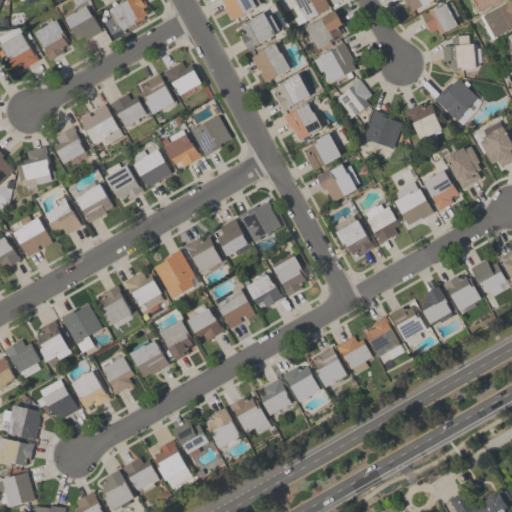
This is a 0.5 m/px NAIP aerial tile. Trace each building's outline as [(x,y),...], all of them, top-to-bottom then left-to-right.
[(122,29),(118,22),(115,24),(109,13),(112,11),(110,8),(125,0),(143,0),(147,6),(143,8),(146,13),(142,16),(143,17),(122,29)] [(231,19),(220,0),(253,0),(256,5),(231,19)] [(293,0),(325,0),(329,7),(297,24),(293,17),(297,16),(291,6),(296,4),(293,0)] [(430,0),(411,10),(408,4),(405,5),(402,0),(430,0)] [(499,0),(479,11),(475,5),(476,4),(474,0),(499,0)] [(511,27),(490,39),(483,25),(484,24),(479,16),(506,2),(505,1),(506,0),(510,0),(511,4),(511,27)] [(430,32),(420,13),(424,11),(425,12),(436,6),(436,7),(445,2),(457,24),(438,34),(436,29),(430,32)] [(82,33),(75,37),(65,18),(86,6),(91,15),(92,15),(101,30),(85,39),(82,33)] [(305,26),(321,18),(320,17),(334,10),(341,23),(339,25),(343,32),(334,37),(335,39),(317,48),(305,26)] [(247,50),(239,35),(242,33),(239,27),(246,23),(245,21),(262,11),(275,34),(258,43),(258,44),(247,50)] [(34,31),(56,19),(65,36),(63,37),(67,45),(62,48),(63,51),(49,59),(34,31)] [(0,45),(0,43),(21,32),(33,53),(34,52),(38,59),(23,68),(21,64),(12,69),(7,60),(8,59),(0,45)] [(450,36),(455,36),(455,35),(468,34),(468,43),(473,43),(474,68),(451,69),(451,67),(446,67),(446,60),(442,60),(441,45),(450,44),(450,36)] [(354,68),(331,81),(327,73),(324,75),(322,70),(319,71),(313,59),(335,47),(334,46),(343,42),(352,60),(350,61),(354,68)] [(264,81),(259,73),(261,72),(259,67),(257,68),(250,56),(274,43),(279,52),(281,52),(289,68),(264,81)] [(201,82),(178,95),(171,82),(169,82),(163,71),(181,60),(185,67),(190,64),(201,82)] [(174,101),(152,113),(140,92),(142,91),(140,87),(146,83),(145,80),(157,73),(174,101)] [(273,88),(281,84),(280,82),(298,73),(309,95),(288,106),(289,107),(281,111),(273,96),(277,94),(273,88)] [(476,109),(461,124),(438,102),(437,102),(433,98),(448,84),(449,85),(457,76),(461,80),(460,81),(462,83),(464,80),(468,84),(466,87),(479,101),(476,109)] [(348,118),(344,112),(347,110),(336,97),(344,91),(344,90),(353,83),(352,82),(358,77),(370,94),(364,99),(368,104),(352,116),(351,116),(348,118)] [(109,102),(126,93),(129,98),(136,95),(146,113),(124,126),(121,119),(119,120),(109,102)] [(419,139),(405,109),(420,102),(422,106),(429,102),(434,112),(433,113),(441,128),(419,139)] [(103,145),(100,139),(92,143),(79,117),(88,112),(90,116),(94,113),(92,109),(104,103),(121,135),(103,145)] [(283,115),(307,103),(312,111),(313,111),(321,127),(298,139),(293,130),(294,130),(291,125),(289,127),(283,115)] [(392,148),(370,140),(369,141),(362,138),(373,108),(387,114),(386,117),(401,122),(392,148)] [(188,128),(196,124),(197,125),(217,113),(231,137),(220,143),(221,146),(204,155),(188,128)] [(511,159),(500,166),(496,160),(491,163),(479,141),(484,137),(484,136),(485,135),(481,129),(498,120),(501,125),(502,125),(511,143),(511,159)] [(63,163),(53,145),(58,142),(54,135),(73,125),(76,130),(75,131),(80,141),(79,142),(84,151),(63,163)] [(313,170),(305,156),(308,155),(304,148),(312,143),(311,142),(327,132),(340,154),(313,170)] [(201,156),(182,166),(179,160),(174,163),(164,146),(163,146),(160,140),(165,137),(168,142),(185,133),(190,142),(191,141),(197,152),(198,152),(201,156)] [(470,145),(479,162),(477,163),(480,169),(476,171),(480,177),(474,180),(474,181),(461,188),(444,156),(454,150),(455,151),(463,147),(464,148),(470,145)] [(25,150),(44,146),(46,154),(45,154),(49,174),(50,180),(34,184),(33,177),(25,179),(25,178),(18,179),(14,162),(20,161),(20,159),(27,158),(25,150)] [(170,173),(158,180),(146,187),(133,163),(134,163),(130,156),(143,149),(146,154),(157,148),(170,173)] [(0,150),(4,155),(2,156),(13,168),(0,181),(0,150)] [(104,176),(107,174),(104,169),(117,162),(120,167),(126,164),(138,186),(139,185),(143,191),(128,200),(126,196),(120,200),(118,196),(116,197),(104,176)] [(317,176),(341,162),(347,173),(348,172),(356,188),(332,201),(325,189),(324,190),(317,176)] [(419,177),(440,165),(451,185),(453,184),(458,193),(449,198),(451,201),(437,210),(434,205),(435,204),(419,177)] [(432,211),(420,218),(420,217),(407,224),(394,200),(400,197),(396,190),(413,181),(417,189),(419,188),(432,211)] [(112,206),(105,210),(105,211),(88,222),(84,215),(85,214),(75,198),(85,192),(84,191),(98,183),(112,206)] [(81,225),(66,234),(62,227),(55,231),(44,213),(57,206),(53,199),(62,195),(65,201),(66,201),(71,209),(72,208),(81,225)] [(237,215),(255,204),(256,206),(267,200),(270,205),(268,206),(279,225),(259,237),(260,238),(253,242),(241,219),(240,220),(237,215)] [(396,232),(378,243),(376,239),(377,238),(371,227),(372,227),(367,218),(368,217),(364,212),(369,209),(368,208),(374,204),(375,206),(379,203),(383,209),(388,206),(398,224),(393,227),(396,232)] [(26,256),(13,232),(23,226),(19,219),(28,214),(31,220),(38,216),(50,238),(50,239),(51,242),(26,256)] [(215,236),(222,233),(218,226),(234,217),(243,233),(242,234),(247,243),(226,255),(215,236)] [(374,246),(359,255),(357,251),(351,255),(349,251),(347,252),(335,231),(356,219),(369,240),(370,239),(374,246)] [(0,238),(5,236),(10,245),(11,244),(17,255),(18,255),(20,259),(8,266),(4,260),(0,262),(0,238)] [(183,245),(198,237),(200,240),(208,236),(216,249),(215,250),(221,261),(200,273),(189,252),(188,253),(183,245)] [(511,281),(498,256),(504,252),(503,252),(511,247),(511,281)] [(171,297),(160,276),(159,277),(153,266),(163,261),(162,258),(179,249),(194,276),(189,278),(193,285),(171,297)] [(286,295),(283,289),(284,288),(272,267),(294,255),(305,275),(303,276),(306,281),(300,284),(301,287),(286,295)] [(507,286),(490,295),(487,290),(484,292),(479,282),(477,283),(469,267),(489,256),(492,263),(495,261),(505,279),(504,280),(507,286)] [(147,309),(143,302),(139,305),(129,289),(128,290),(123,281),(141,271),(145,277),(150,274),(161,292),(159,293),(163,300),(147,309)] [(245,285),(267,273),(272,282),(273,282),(280,293),(280,292),(282,296),(264,306),(261,301),(256,304),(245,285)] [(441,283),(456,275),(458,277),(463,274),(465,278),(468,276),(480,298),(458,310),(446,288),(445,289),(441,283)] [(98,299),(103,296),(101,292),(116,284),(119,290),(118,290),(130,313),(129,313),(131,318),(114,327),(112,324),(109,325),(97,304),(100,303),(98,299)] [(450,311),(429,323),(419,305),(426,302),(422,295),(425,293),(425,292),(438,285),(447,301),(445,302),(450,311)] [(254,313),(246,318),(244,315),(239,317),(241,321),(229,327),(216,303),(226,298),(225,297),(240,288),(254,313)] [(60,317),(72,309),(74,312),(87,303),(101,326),(87,335),(93,345),(81,352),(60,317)] [(426,328),(403,341),(388,313),(402,306),(403,309),(410,305),(414,312),(416,311),(426,328)] [(209,307),(220,326),(221,326),(224,330),(205,340),(202,335),(197,338),(186,319),(209,307)] [(378,356),(369,340),(368,340),(363,331),(371,327),(369,323),(384,315),(388,321),(386,322),(403,351),(390,358),(386,352),(378,356)] [(50,366),(35,340),(37,339),(35,335),(41,331),(38,327),(53,319),(57,326),(56,326),(60,333),(62,332),(66,340),(64,341),(70,352),(56,359),(58,361),(50,366)] [(159,331),(181,319),(191,336),(189,338),(193,345),(186,349),(188,352),(174,360),(173,358),(167,348),(168,347),(159,331)] [(335,344),(352,335),(356,341),(361,338),(371,356),(364,360),(367,366),(354,373),(351,367),(349,368),(340,352),(339,352),(335,344)] [(3,349),(21,339),(24,345),(30,342),(40,360),(36,362),(39,367),(22,377),(19,372),(18,373),(6,353),(5,354),(3,349)] [(168,364),(150,374),(149,372),(142,376),(129,353),(144,344),(145,345),(154,340),(168,364)] [(324,386),(314,369),(316,367),(312,360),(319,356),(317,353),(330,346),(346,374),(324,386)] [(0,387),(0,356),(2,355),(15,377),(5,383),(6,384),(0,387)] [(101,368),(122,355),(133,374),(128,377),(131,383),(113,394),(110,389),(112,388),(105,377),(107,376),(101,368)] [(281,374),(296,366),(298,369),(305,365),(319,389),(298,401),(291,388),(289,389),(281,374)] [(109,398),(94,406),(92,403),(84,407),(70,382),(92,370),(104,393),(106,392),(109,398)] [(269,415),(258,396),(264,393),(260,387),(279,376),(283,384),(281,384),(286,393),(285,393),(290,402),(269,415)] [(62,417),(58,410),(51,414),(45,403),(39,406),(36,399),(42,396),(39,389),(59,378),(62,385),(63,384),(69,394),(69,393),(78,408),(62,417)] [(228,405),(243,396),(245,400),(251,396),(253,399),(254,398),(270,426),(256,434),(253,427),(244,433),(241,428),(242,427),(232,410),(231,410),(228,405)] [(7,432),(10,422),(8,422),(8,420),(1,419),(3,409),(11,411),(13,404),(39,410),(37,417),(39,418),(34,440),(30,439),(30,438),(7,432)] [(239,435),(217,447),(206,426),(208,425),(205,421),(212,418),(210,415),(213,412),(213,411),(220,408),(221,408),(225,406),(232,419),(230,420),(239,435)] [(191,426),(197,423),(208,441),(186,453),(181,444),(180,445),(171,429),(187,420),(191,426)] [(0,436),(32,443),(29,460),(26,459),(24,465),(15,463),(14,465),(0,461),(0,436)] [(164,480),(152,459),(155,458),(153,453),(158,450),(157,447),(172,439),(178,450),(177,451),(186,467),(164,480)] [(121,466),(139,456),(142,462),(147,459),(158,478),(152,482),(154,485),(142,491),(140,487),(136,489),(125,470),(124,471),(121,466)] [(111,509),(100,489),(102,488),(100,483),(106,479),(105,476),(119,469),(125,481),(124,481),(133,497),(128,500),(129,502),(120,507),(119,505),(111,509)] [(34,498),(2,507),(0,500),(0,479),(2,479),(1,478),(26,471),(34,498)] [(456,511),(455,511),(448,499),(462,491),(469,505),(468,505),(471,510),(472,510),(473,511),(483,507),(484,508),(487,506),(482,497),(497,488),(499,493),(505,490),(510,499),(504,502),(510,511),(456,511)] [(74,500),(92,490),(98,501),(97,502),(100,506),(99,506),(102,511),(73,511),(72,509),(78,506),(74,500)]
